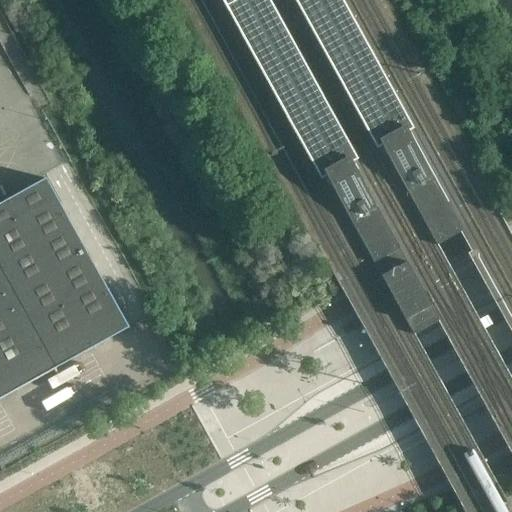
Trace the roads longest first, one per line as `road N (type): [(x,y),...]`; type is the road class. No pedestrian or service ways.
road 1 (secondary): [(511,308),(197,482)]
road 2 (secondary): [(229,511),(511,356)]
